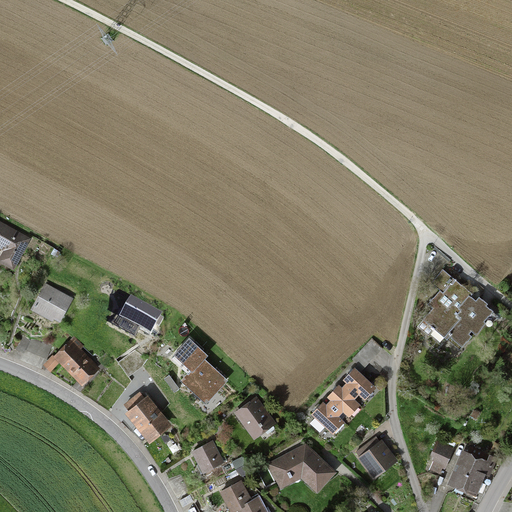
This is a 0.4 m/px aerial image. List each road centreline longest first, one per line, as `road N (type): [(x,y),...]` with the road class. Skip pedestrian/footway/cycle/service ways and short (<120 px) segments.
road 1 (track): [(422,231),(315,140),(59,0)]
road 2 (residential): [(422,231),(394,420),(425,511)]
road 3 (residential): [(174,511),(125,444),(68,391),(0,366)]
